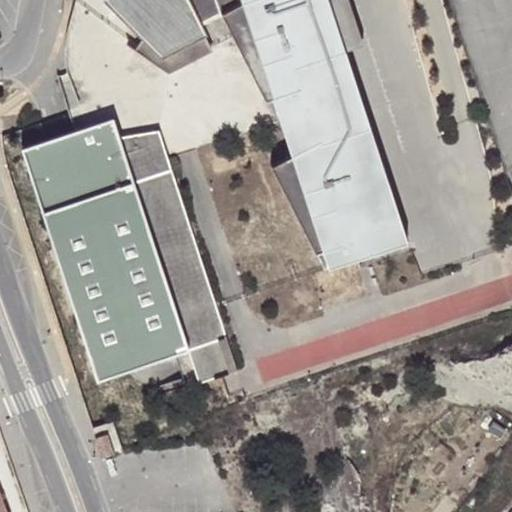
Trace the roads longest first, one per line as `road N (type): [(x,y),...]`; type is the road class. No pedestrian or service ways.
road 1 (secondary): [(95,511),(0,260)]
road 2 (secondary): [(0,343),(63,511)]
